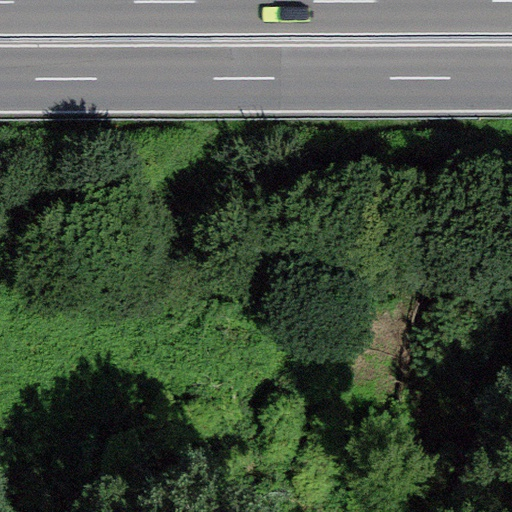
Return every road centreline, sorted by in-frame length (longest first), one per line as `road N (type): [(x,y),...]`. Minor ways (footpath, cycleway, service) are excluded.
road 1 (trunk): [(511,1),(0,2)]
road 2 (trunk): [(0,79),(511,78)]
